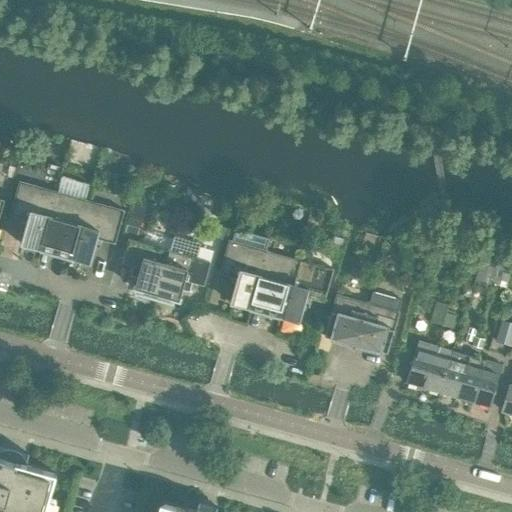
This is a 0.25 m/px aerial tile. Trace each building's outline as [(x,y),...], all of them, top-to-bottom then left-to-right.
[(39,252),(57,192),(19,181),(10,214),(28,219),(21,244),(39,249),(39,252)] [(69,261),(86,200),(57,192),(39,252),(69,261)] [(114,244),(124,210),(86,200),(69,261),(70,261),(71,259),(89,263),(96,239),(114,244)] [(249,311),(266,250),(269,239),(235,229),(232,241),(228,240),(219,273),(231,276),(237,278),(230,303),(248,309),(248,311),(249,311)] [(203,286),(210,262),(196,258),(200,242),(174,235),(169,251),(155,300),(172,305),(174,299),(179,301),(185,281),(203,286)] [(155,300),(169,251),(128,239),(121,263),(133,266),(140,268),(134,288),(139,290),(138,296),(155,300)] [(496,267),(501,251),(489,248),(484,263),(496,267)] [(279,319),(296,259),(266,250),(249,311),(250,311),(279,319)] [(508,270),(511,255),(511,254),(501,251),(496,267),(508,270)] [(324,302),(333,269),(296,259),(279,319),(279,320),(280,318),(299,322),(305,297),(324,302)] [(442,325),(451,300),(453,293),(440,289),(431,322),(442,325)] [(355,346),(367,303),(336,294),(324,336),(333,338),(332,340),(355,346)] [(453,328),(461,303),(451,300),(442,325),(453,328)] [(387,354),(394,329),(399,312),(367,303),(355,346),(378,353),(378,351),(387,354)] [(510,346),(511,339),(511,324),(500,321),(495,341),(510,346)] [(423,387),(436,347),(418,342),(406,382),(423,387)] [(439,392),(452,352),(436,347),(423,387),(439,392)] [(456,397),(469,357),(452,352),(439,392),(456,397)] [(473,402),(485,361),(469,357),(456,397),(473,402)] [(490,407),(502,366),(485,361),(473,402),(490,407)] [(511,413),(511,386),(509,385),(502,411),(511,413)] [(45,511),(50,498),(56,474),(0,458),(0,511),(45,511)]
